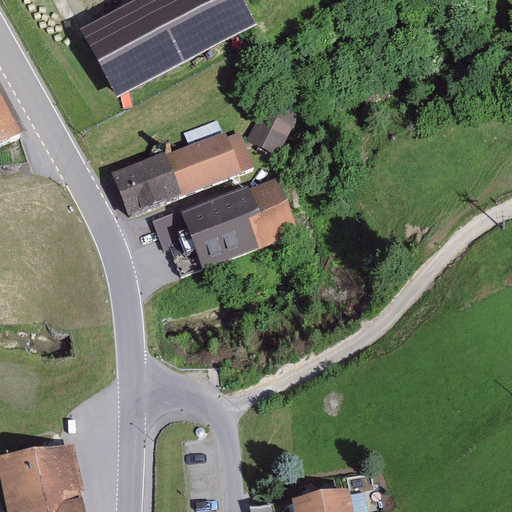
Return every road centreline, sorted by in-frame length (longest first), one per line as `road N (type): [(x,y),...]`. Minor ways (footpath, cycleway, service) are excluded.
road 1 (tertiary): [(0,37),(106,230),(122,276),(132,392)]
road 2 (track): [(218,413),(370,335),(460,237),(511,208)]
road 3 (residential): [(132,392),(180,393),(218,413),(236,511)]
road 4 (tertiary): [(132,392),(129,511)]
